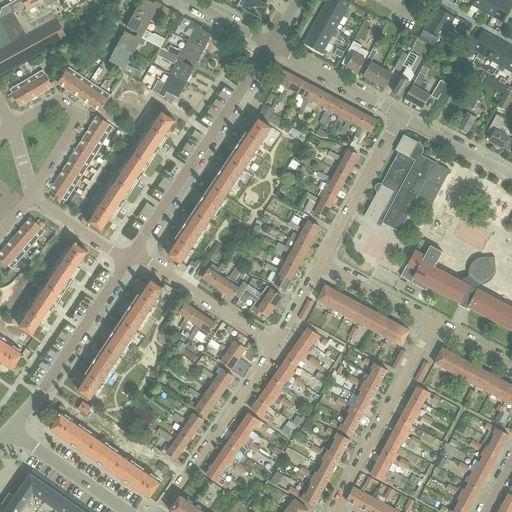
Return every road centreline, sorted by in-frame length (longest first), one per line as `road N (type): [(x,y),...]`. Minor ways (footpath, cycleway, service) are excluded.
road 1 (unclassified): [(133,252),(271,45)]
road 2 (residential): [(333,511),(431,323)]
road 3 (unclassified): [(9,429),(126,261)]
road 4 (residential): [(278,345),(161,511)]
road 5 (residential): [(278,345),(133,252)]
road 6 (residential): [(398,114),(321,263)]
road 7 (tertiary): [(129,511),(9,429)]
road 8 (unclassified): [(398,114),(271,45)]
road 9 (unclassified): [(511,175),(398,114)]
road 10 (residential): [(431,323),(321,263)]
